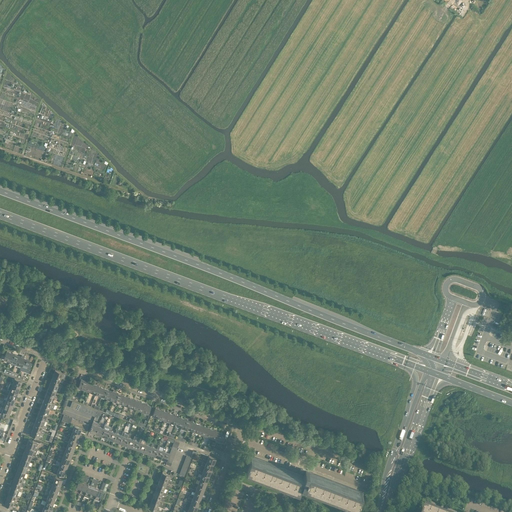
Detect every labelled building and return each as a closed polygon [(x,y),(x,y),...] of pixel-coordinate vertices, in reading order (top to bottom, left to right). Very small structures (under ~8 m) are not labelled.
[(68,143),(69,135),(60,134),(60,136),(58,136),(57,142),(68,143)] [(82,156),(90,141),(77,134),(71,146),(73,147),(70,152),(73,154),(71,156),(75,158),(77,153),(82,156)] [(4,359),(9,361),(10,361),(13,354),(7,351),(5,356),(4,359)] [(9,361),(9,363),(15,365),(19,356),(13,354),(10,361),(9,361)] [(22,355),(21,357),(19,356),(15,365),(21,367),(24,358),(25,356),(22,355)] [(27,370),(27,369),(29,370),(32,363),(29,362),(30,360),(24,358),(21,367),(20,369),(22,370),(23,368),(27,370)] [(63,373),(55,370),(53,375),(61,379),(61,380),(64,381),(65,379),(62,378),(63,373)] [(59,383),(61,380),(61,379),(53,375),(51,382),(59,385),(58,386),(62,387),(62,385),(59,383)] [(14,378),(12,384),(20,387),(22,381),(14,378)] [(81,379),(81,380),(78,387),(84,390),(87,382),(81,379)] [(57,389),(58,386),(59,385),(51,382),(49,387),(57,390),(56,391),(59,393),(60,391),(57,389)] [(87,382),(84,390),(90,392),(93,384),(87,382)] [(8,389),(10,390),(18,393),(18,392),(19,393),(20,390),(19,389),(20,387),(12,384),(10,384),(8,389)] [(93,384),(90,392),(96,394),(99,386),(93,384)] [(99,386),(96,394),(102,396),(104,388),(99,386)] [(55,395),(56,391),(57,390),(49,387),(46,393),(54,396),(54,397),(57,399),(58,397),(55,395)] [(104,388),(102,396),(107,398),(110,391),(104,388)] [(8,396),(15,399),(18,393),(10,390),(8,396)] [(110,391),(107,398),(113,401),(116,393),(116,391),(113,390),(113,392),(110,391)] [(52,401),(54,397),(54,396),(46,393),(44,399),(52,402),(52,403),(55,405),(56,403),(52,401)] [(116,393),(113,401),(119,403),(122,395),(116,393)] [(122,395),(119,403),(125,405),(128,397),(122,395)] [(6,402),(13,405),(15,399),(8,396),(6,402)] [(128,397),(125,405),(130,407),(133,399),(128,397)] [(49,409),(52,410),(55,405),(52,403),(52,402),(44,399),(42,405),(50,408),(49,409)] [(133,399),(130,407),(136,409),(139,402),(133,399)] [(3,408),(11,411),(13,405),(6,402),(3,408)] [(139,402),(136,409),(142,412),(145,404),(139,402)] [(145,404),(142,412),(148,414),(151,406),(145,404)] [(50,416),(51,414),(48,413),(49,409),(50,408),(42,405),(40,411),(48,414),(47,415),(50,416)] [(1,413),(9,416),(11,411),(3,408),(1,413)] [(155,408),(153,415),(158,418),(161,410),(155,408)] [(161,410),(158,418),(164,420),(167,412),(161,410)] [(46,419),(47,415),(48,414),(40,411),(37,417),(45,420),(45,421),(48,422),(49,420),(46,419)] [(167,412),(164,420),(170,422),(173,414),(167,412)] [(173,414),(170,422),(176,424),(178,416),(173,414)] [(178,416),(176,424),(181,426),(184,419),(178,416)] [(43,425),(45,421),(45,420),(37,417),(35,423),(43,426),(43,427),(46,428),(46,426),(43,425)] [(184,419),(181,426),(181,429),(186,431),(187,429),(190,421),(184,419)] [(190,421),(187,429),(193,431),(196,423),(190,421)] [(93,422),(90,431),(96,433),(98,426),(97,426),(98,424),(93,422)] [(98,426),(96,433),(101,436),(104,428),(103,428),(100,427),(101,423),(99,422),(98,424),(97,426),(98,426)] [(41,431),(43,427),(43,426),(35,423),(33,429),(41,432),(40,433),(43,434),(44,432),(41,431)] [(196,423),(193,431),(199,433),(202,425),(196,423)] [(104,428),(101,436),(107,438),(110,431),(109,430),(106,429),(107,425),(105,424),(103,428),(104,428)] [(202,425),(199,433),(205,435),(208,428),(202,425)] [(69,429),(68,431),(72,433),(72,432),(80,435),(82,429),(81,428),(79,427),(76,426),(75,426),(73,431),(69,429)] [(110,431),(107,438),(113,440),(116,433),(115,433),(111,431),(113,427),(111,427),(109,430),(110,431)] [(208,428),(205,435),(211,437),(214,430),(208,428)] [(39,435),(40,433),(41,432),(33,429),(31,435),(38,438),(41,440),(43,437),(39,435)] [(116,433),(113,440),(119,442),(122,435),(121,435),(117,433),(119,430),(117,429),(115,433),(116,433)] [(214,430),(211,437),(217,440),(220,432),(214,430)] [(122,435),(119,442),(125,445),(128,437),(127,437),(128,434),(125,433),(125,432),(123,431),(121,435),(122,435)] [(67,435),(66,437),(70,439),(70,438),(77,440),(80,435),(72,432),(72,433),(71,436),(67,435)] [(222,442),(222,443),(225,444),(227,437),(224,436),(225,434),(220,432),(217,440),(222,442)] [(128,437),(125,445),(131,447),(134,440),(133,439),(129,438),(131,434),(129,433),(128,434),(127,437),(128,437)] [(134,440),(131,447),(137,449),(140,442),(139,442),(135,440),(137,436),(135,436),(133,439),(134,440)] [(64,441),(64,443),(68,445),(68,444),(75,446),(77,440),(70,438),(70,439),(68,442),(64,441)] [(140,442),(137,449),(143,451),(146,444),(145,444),(141,442),(142,440),(143,439),(140,438),(139,442),(140,442)] [(29,439),(27,445),(35,448),(34,449),(37,451),(38,448),(35,447),(37,442),(40,443),(40,442),(37,441),(37,442),(29,439)] [(146,444),(143,451),(149,454),(152,446),(151,446),(147,445),(149,441),(147,440),(146,441),(145,444),(146,444)] [(152,446),(149,454),(155,456),(158,449),(157,448),(153,447),(155,443),(152,442),(151,446),(152,446)] [(62,447),(61,449),(65,450),(66,449),(73,452),(75,446),(68,444),(68,445),(66,448),(62,447)] [(25,445),(24,448),(25,449),(24,451),(32,454),(32,455),(35,456),(37,451),(34,449),(35,448),(27,445),(26,445),(25,445)] [(158,449),(155,456),(161,458),(164,451),(163,451),(159,449),(160,445),(158,445),(157,448),(158,449)] [(164,451),(161,458),(167,460),(168,458),(169,456),(170,453),(165,451),(166,448),(164,447),(163,451),(164,451)] [(60,453),(59,455),(63,456),(63,455),(71,458),(73,452),(66,449),(65,450),(64,454),(60,453)] [(24,451),(22,457),(30,460),(30,461),(33,462),(35,456),(32,455),(32,454),(24,451)] [(58,459),(57,461),(61,462),(61,461),(68,464),(71,458),(63,455),(63,456),(62,460),(58,459)] [(216,459),(209,456),(207,461),(203,459),(202,461),(206,463),(207,462),(214,465),(216,459)] [(21,457),(19,460),(21,460),(20,463),(28,466),(28,467),(31,468),(31,466),(28,465),(30,461),(30,460),(22,457),(21,457)] [(301,472),(300,476),(250,457),(246,467),(300,488),(302,483),(358,504),(362,493),(313,475),(313,473),(302,469),(301,472)] [(56,465),(55,467),(59,468),(59,467),(66,470),(68,464),(61,461),(61,462),(59,466),(56,465)] [(205,467),(201,465),(200,467),(204,469),(204,468),(212,471),(214,465),(207,462),(206,463),(205,467)] [(18,463),(17,466),(19,466),(18,469),(26,472),(25,473),(28,474),(29,472),(26,471),(28,467),(28,466),(20,463),(18,463)] [(53,470),(53,473),(56,474),(57,473),(64,476),(66,470),(59,467),(59,468),(57,472),(53,470)] [(16,468),(15,472),(16,472),(15,475),(23,478),(23,479),(26,480),(27,478),(24,477),(25,473),(26,472),(18,469),(16,468)] [(204,469),(202,473),(199,471),(198,473),(202,475),(202,474),(209,476),(212,471),(204,468),(204,469)] [(162,472),(160,478),(167,481),(168,480),(169,476),(173,478),(174,475),(170,474),(170,475),(162,472)] [(14,474),(13,478),(14,478),(13,481),(21,484),(21,485),(24,486),(25,484),(22,483),(23,479),(23,478),(15,475),(14,474)] [(78,481),(75,490),(80,491),(86,475),(83,474),(81,482),(78,481)] [(202,475),(200,478),(196,477),(196,479),(199,481),(200,480),(207,482),(209,476),(202,474),(202,475)] [(86,475),(80,491),(85,493),(88,485),(86,484),(89,476),(86,475)] [(63,479),(55,477),(54,481),(50,480),(49,481),(49,482),(53,484),(53,483),(60,485),(63,479)] [(85,493),(84,496),(89,498),(90,495),(96,479),(93,478),(91,486),(88,485),(85,493)] [(165,487),(165,486),(167,482),(171,484),(172,481),(168,480),(167,481),(160,478),(158,484),(165,487)] [(96,479),(90,495),(95,497),(98,488),(96,488),(99,480),(96,479)] [(12,480),(10,484),(12,484),(11,486),(19,489),(19,491),(22,492),(22,490),(19,489),(21,485),(21,484),(13,481),(12,480)] [(199,481),(198,484),(194,483),(193,485),(197,487),(198,485),(205,488),(207,482),(200,480),(199,481)] [(98,488),(95,497),(100,499),(103,492),(103,490),(106,483),(103,482),(100,489),(98,488)] [(47,486),(47,488),(51,490),(51,489),(58,491),(60,485),(53,483),(53,484),(51,487),(47,486)] [(163,493),(163,491),(165,488),(169,489),(169,487),(165,486),(165,487),(158,484),(156,490),(163,493)] [(197,487),(196,490),(192,489),(191,491),(195,493),(195,491),(203,494),(205,488),(198,485),(197,487)] [(17,494),(19,491),(19,489),(11,486),(9,492),(17,495),(16,497),(19,498),(20,496),(17,494)] [(45,492),(44,494),(48,495),(49,495),(56,497),(58,491),(51,489),(51,490),(49,493),(45,492)] [(161,499),(161,497),(162,494),(166,495),(167,493),(163,491),(163,493),(156,490),(153,496),(161,499)] [(193,496),(190,495),(189,497),(193,498),(193,497),(200,500),(203,494),(195,491),(195,493),(193,496)] [(7,492),(6,495),(7,496),(7,498),(14,501),(14,502),(17,504),(18,502),(15,500),(16,497),(17,495),(9,492),(9,493),(7,492)] [(47,499),(43,498),(42,500),(46,501),(46,500),(54,503),(56,497),(49,495),(48,495),(47,499)] [(158,504),(159,503),(160,500),(164,501),(165,499),(161,497),(161,499),(153,496),(151,502),(158,504)] [(193,498),(191,502),(187,501),(187,503),(190,504),(191,503),(198,506),(200,500),(193,497),(193,498)] [(5,498),(4,501),(5,502),(4,504),(12,507),(12,508),(15,509),(16,507),(13,506),(14,502),(14,501),(7,498),(6,498),(5,498)] [(46,501),(45,505),(41,504),(40,506),(44,507),(44,506),(51,509),(54,503),(46,500),(46,501)] [(149,508),(156,510),(158,505),(162,507),(163,505),(159,503),(158,504),(151,502),(149,508)] [(190,504),(189,508),(185,507),(184,509),(188,510),(189,509),(196,511),(198,506),(191,503),(190,504)]
